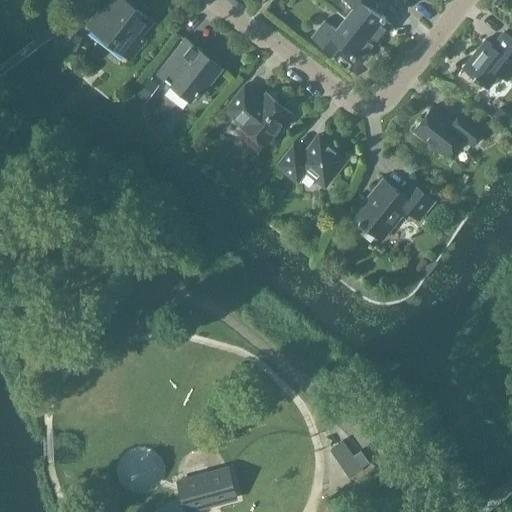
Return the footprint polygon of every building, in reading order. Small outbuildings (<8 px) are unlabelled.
[(94,22),(133,53),(155,25),(132,7),(137,0),(116,0),(106,13),(103,11),(94,22)] [(356,11),(347,21),(378,45),(392,27),(371,10),(379,1),(377,0),(346,0),(345,2),(356,11)] [(378,45),(347,21),(338,32),(327,24),(314,40),(334,57),(342,47),(363,64),(378,45)] [(511,39),(506,34),(494,49),(487,43),(464,71),(490,92),(501,78),(508,83),(511,78),(511,39)] [(73,35),(68,49),(76,52),(82,38),(73,35)] [(177,85),(177,91),(189,100),(195,99),(197,96),(200,98),(222,70),(188,43),(166,71),(180,82),(177,85)] [(148,77),(135,93),(143,99),(156,84),(148,77)] [(226,113),(244,127),(243,129),(268,149),(294,116),(268,96),(263,102),(245,89),(226,113)] [(462,115),(454,126),(434,110),(415,133),(449,159),(464,140),(475,148),(486,133),(462,115)] [(500,110),(495,117),(504,124),(509,117),(500,110)] [(350,161),(321,138),(306,157),(295,149),(279,168),(300,184),(308,174),(327,189),(350,161)] [(415,187),(406,199),(385,182),(355,219),(380,239),(392,225),(395,227),(407,212),(421,223),(436,204),(415,187)] [(258,188),(255,190),(256,194),(258,196),(262,195),(264,193),(264,189),(261,187),(258,188)] [(339,444),(332,449),(351,476),(362,469),(343,441),(339,444)] [(228,468),(178,482),(182,496),(186,511),(206,506),(216,503),(236,498),(228,468)]
